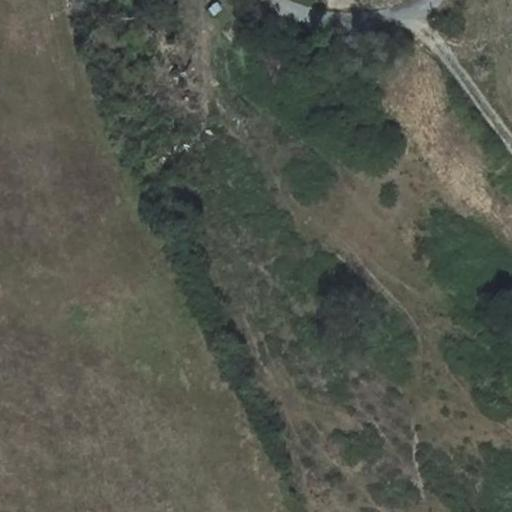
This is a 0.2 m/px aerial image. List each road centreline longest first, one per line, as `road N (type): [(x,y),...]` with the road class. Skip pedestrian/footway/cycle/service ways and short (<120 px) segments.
road 1 (track): [(511,152),(432,47),(398,19)]
road 2 (unclassified): [(267,0),(336,26),(398,19),(428,0)]
